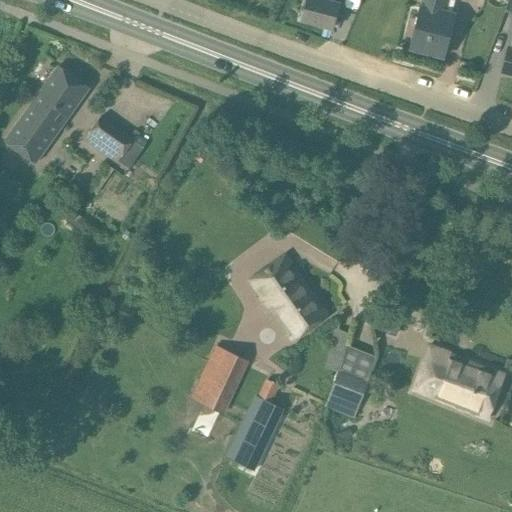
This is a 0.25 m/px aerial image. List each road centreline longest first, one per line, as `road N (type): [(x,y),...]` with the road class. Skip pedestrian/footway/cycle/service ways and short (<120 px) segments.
road 1 (secondary): [(48,0),(511,176)]
road 2 (secondary): [(511,158),(95,0)]
road 3 (residential): [(511,124),(162,0)]
road 4 (unknown): [(399,161),(370,255),(359,350)]
